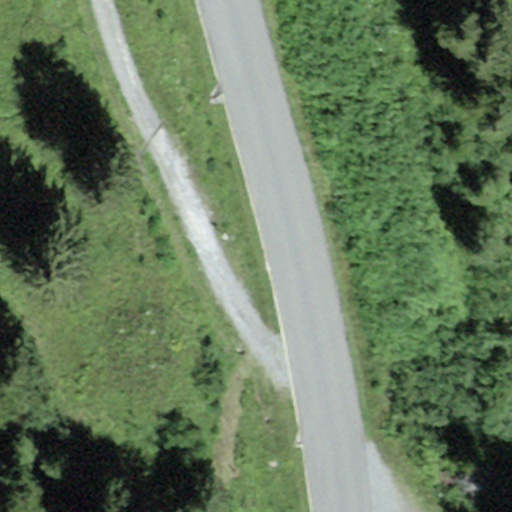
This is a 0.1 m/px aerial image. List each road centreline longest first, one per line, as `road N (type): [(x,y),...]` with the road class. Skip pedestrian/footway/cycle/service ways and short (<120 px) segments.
road 1 (tertiary): [(233,0),(302,263),(341,511)]
road 2 (track): [(251,330),(128,82),(102,0)]
